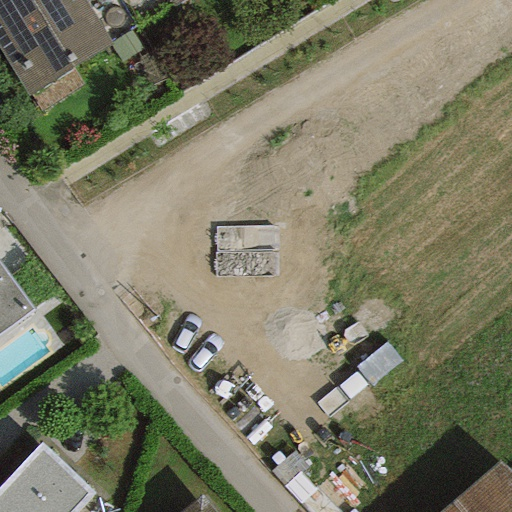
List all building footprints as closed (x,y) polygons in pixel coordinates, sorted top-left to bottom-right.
[(82,0),(0,0),(0,53),(26,96),(110,44),(108,40),(82,0)] [(82,0),(108,40),(134,24),(119,0),(82,0)] [(119,0),(134,24),(169,3),(167,0),(119,0)] [(0,333),(32,310),(0,265),(0,333)] [(76,511),(93,494),(40,444),(0,487),(0,511),(76,511)] [(511,511),(511,474),(498,462),(439,511),(511,511)] [(213,511),(201,497),(182,511),(213,511)]
